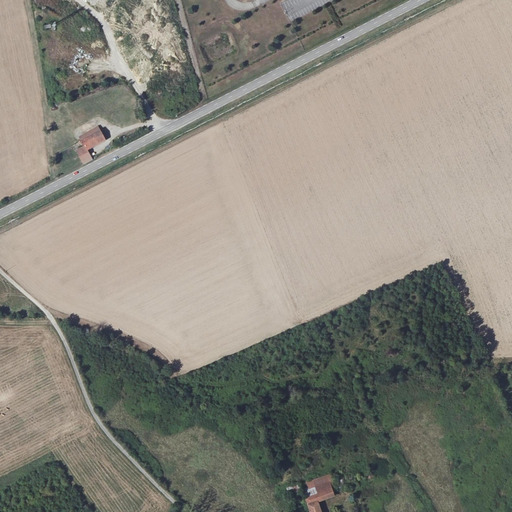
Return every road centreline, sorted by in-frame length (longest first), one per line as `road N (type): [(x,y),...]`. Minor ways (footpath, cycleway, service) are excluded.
road 1 (primary): [(420,0),(0,213)]
road 2 (unclassified): [(184,511),(100,425),(54,322),(0,270)]
